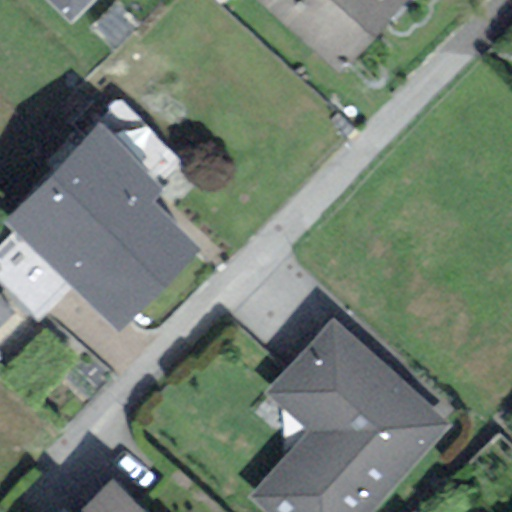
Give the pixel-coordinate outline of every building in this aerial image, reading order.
[(48,0),(72,23),(94,0),(48,0)] [(407,1),(405,0),(263,0),(340,72),(407,1)] [(73,289),(118,335),(199,253),(149,204),(159,193),(96,131),(5,222),(16,233),(73,289)] [(0,283),(39,323),(73,289),(16,233),(0,249),(0,283)] [(0,325),(11,316),(0,303),(0,325)] [(376,511),(453,425),(331,318),(263,395),(303,430),(242,499),(257,511),(376,511)] [(143,511),(110,479),(79,511),(143,511)]
